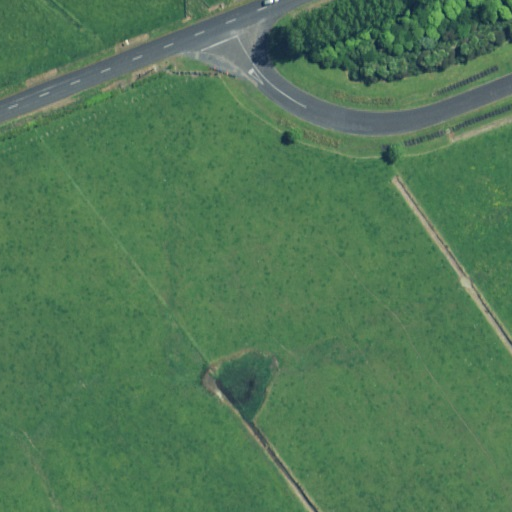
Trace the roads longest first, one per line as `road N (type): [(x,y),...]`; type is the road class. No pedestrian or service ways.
road 1 (residential): [(236,19),(261,73),(286,96),(362,122),(402,121),(511,83)]
road 2 (residential): [(0,112),(236,19)]
